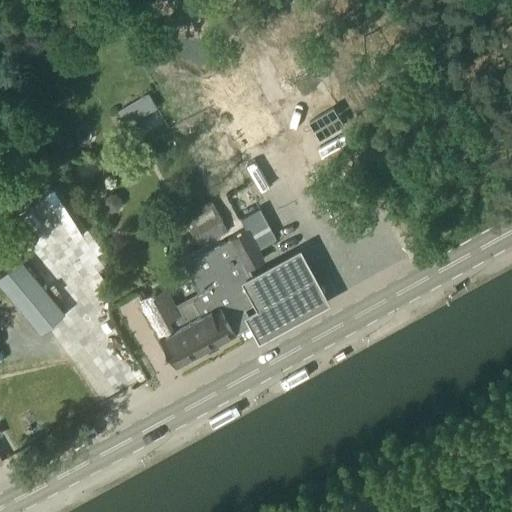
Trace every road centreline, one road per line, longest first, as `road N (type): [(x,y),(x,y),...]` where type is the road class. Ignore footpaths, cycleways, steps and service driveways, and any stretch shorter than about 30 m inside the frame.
road 1 (secondary): [(0,508),(511,230)]
road 2 (track): [(350,511),(511,422)]
